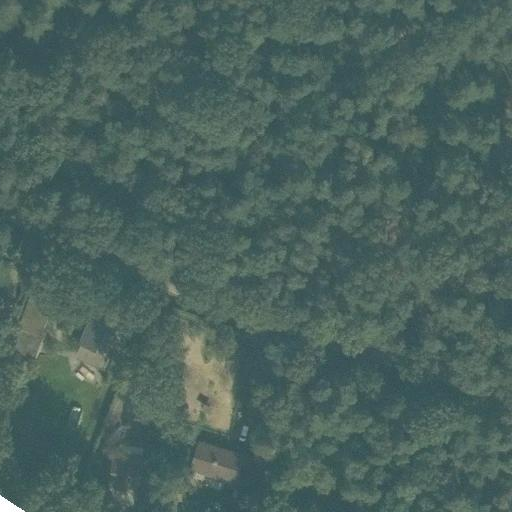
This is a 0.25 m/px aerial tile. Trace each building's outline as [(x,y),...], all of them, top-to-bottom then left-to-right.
[(25,301),(7,350),(31,358),(40,336),(37,335),(48,309),(25,301)] [(73,357),(101,368),(106,355),(109,356),(125,321),(92,307),(77,342),(80,343),(73,357)] [(7,403),(27,404),(27,389),(7,388),(7,403)] [(235,482),(247,485),(255,461),(243,457),(244,454),(197,440),(188,470),(193,471),(191,476),(201,480),(203,475),(234,484),(235,482)] [(137,492),(139,492),(144,454),(141,454),(142,447),(114,443),(113,450),(111,449),(106,488),(109,488),(107,502),(135,506),(137,492)] [(167,501),(180,501),(180,482),(167,482),(167,501)]
